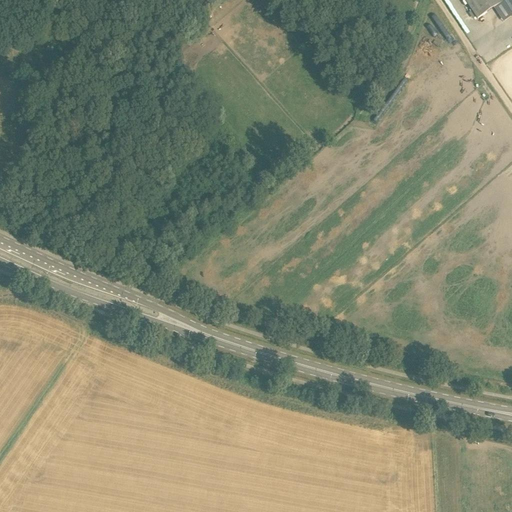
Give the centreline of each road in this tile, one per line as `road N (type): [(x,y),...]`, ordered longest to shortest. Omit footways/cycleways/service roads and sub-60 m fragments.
road 1 (secondary): [(483,409),(202,334),(0,249)]
road 2 (track): [(169,358),(20,295),(0,295)]
road 3 (track): [(89,326),(0,458)]
road 4 (track): [(511,112),(437,0)]
